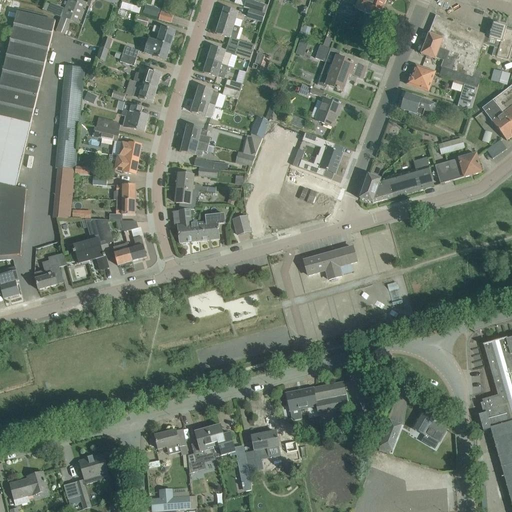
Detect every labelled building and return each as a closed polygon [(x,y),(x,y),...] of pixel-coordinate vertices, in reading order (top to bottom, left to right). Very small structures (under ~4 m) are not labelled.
[(68,0),(62,18),(56,32),(66,36),(67,32),(71,22),(80,25),(86,7),(90,8),(92,0),(88,0),(87,3),(79,0),(78,0),(68,0)] [(245,0),(246,0),(244,8),(249,10),(263,15),(265,5),(255,2),(255,0),(245,0)] [(340,0),(336,12),(354,19),(358,10),(355,9),(358,0),(340,0)] [(358,0),(355,9),(358,10),(379,19),(386,0),(358,0)] [(123,3),(121,9),(139,14),(141,8),(123,3)] [(153,8),(151,16),(158,18),(161,10),(153,8)] [(221,22),(234,26),(236,19),(242,21),(244,16),(238,14),(238,13),(225,9),(221,22)] [(263,15),(249,10),(247,18),(262,23),(265,16),(263,15)] [(173,16),(161,12),(159,20),(171,24),(173,16)] [(56,22),(18,13),(0,85),(0,95),(36,104),(56,22)] [(436,16),(428,36),(442,41),(436,58),(444,61),(441,68),(442,69),(440,77),(478,89),(481,80),(473,77),(475,73),(477,64),(480,57),(486,35),(458,25),(458,23),(453,22),(452,23),(436,17),(436,16)] [(149,20),(137,17),(135,23),(147,27),(149,20)] [(240,28),(234,26),(221,22),(217,34),(236,41),(240,28)] [(489,22),(487,31),(491,32),(489,41),(487,46),(494,48),(492,56),(496,57),(500,44),(502,44),(506,30),(507,27),(489,22)] [(299,35),(308,37),(311,29),(304,26),(303,27),(302,27),(299,35)] [(158,43),(171,47),(175,32),(162,28),(162,29),(155,27),(153,33),(160,35),(158,43)] [(511,48),(511,31),(506,30),(502,44),(500,44),(496,57),(496,58),(509,61),(511,48)] [(105,36),(98,58),(106,60),(112,39),(105,36)] [(442,41),(428,36),(421,55),(435,60),(436,58),(442,41)] [(166,61),(171,47),(158,43),(150,40),(145,54),(153,57),(166,61)] [(255,46),(240,41),(237,49),(252,55),(255,46)] [(320,46),(318,53),(315,52),(313,57),(316,58),(316,59),(326,63),(331,50),(320,46)] [(123,55),(137,59),(139,52),(125,47),(123,55)] [(212,48),(208,61),(221,65),(228,67),(232,55),(225,53),(225,52),(212,48)] [(250,61),(252,55),(237,49),(235,57),(250,61)] [(257,68),(260,69),(265,56),(260,54),(260,53),(259,52),(258,52),(257,52),(257,53),(257,54),(257,55),(258,55),(254,65),(252,69),(256,70),(257,68)] [(134,67),(137,59),(123,55),(120,63),(134,67)] [(363,80),(367,69),(336,58),(330,77),(322,74),(318,85),(326,89),(327,86),(337,90),(339,91),(343,92),(350,75),(363,80)] [(221,65),(208,61),(204,74),(217,78),(217,77),(224,80),(226,74),(219,72),(221,65)] [(61,118),(80,120),(85,69),(66,67),(61,118)] [(435,73),(426,70),(416,67),(413,77),(411,77),(408,85),(429,92),(435,73)] [(86,76),(94,79),(96,72),(88,69),(86,76)] [(136,82),(157,89),(162,75),(149,71),(141,69),(139,74),(136,73),(134,82),(136,83),(136,82)] [(495,70),(491,82),(507,86),(511,75),(495,70)] [(243,85),(227,80),(225,88),(240,93),(243,85)] [(153,104),(157,89),(136,82),(136,83),(133,91),(134,92),(132,97),(140,99),(140,100),(153,104)] [(511,136),(511,86),(482,109),(507,141),(511,136)] [(477,91),(464,87),(462,94),(458,107),(471,111),(477,91)] [(196,100),(215,107),(219,94),(213,92),(200,88),(196,100)] [(240,93),(225,88),(223,96),(238,101),(240,93)] [(322,98),(324,92),(312,88),(309,94),(322,98)] [(84,100),(93,105),(98,97),(88,92),(84,100)] [(126,95),(114,92),(112,97),(124,101),(126,95)] [(0,184),(16,188),(36,104),(0,95),(0,184)] [(436,105),(416,98),(407,95),(402,110),(409,113),(408,117),(415,119),(417,115),(423,117),(425,111),(433,114),(436,105)] [(215,107),(196,100),(192,113),(211,119),(215,107)] [(341,107),(332,103),(324,101),(316,121),(333,128),(341,107)] [(143,109),(125,104),(123,111),(127,112),(123,127),(144,133),(148,117),(141,115),(143,109)] [(56,169),(59,169),(75,171),(80,120),(61,118),(56,169)] [(256,124),(252,134),(263,139),(267,128),(256,124)] [(188,127),(185,139),(209,145),(210,139),(210,138),(206,137),(208,132),(201,131),(201,130),(188,127)] [(111,132),(96,128),(94,138),(117,142),(119,134),(118,134),(111,132)] [(482,142),(489,144),(492,134),(485,132),(482,142)] [(248,136),(246,142),(260,146),(262,140),(251,137),(248,136)] [(311,136),(308,144),(323,149),(319,158),(340,165),(344,155),(333,151),(335,145),(311,136)] [(209,145),(185,139),(181,152),(195,156),(195,155),(201,157),(203,152),(207,153),(209,145)] [(441,155),(465,149),(462,139),(439,146),(441,155)] [(493,159),(507,150),(500,141),(487,150),(493,159)] [(121,157),(139,161),(142,146),(130,144),(129,144),(124,143),(121,157)] [(256,157),(242,154),(239,165),(253,168),(256,157)] [(136,176),(139,161),(121,157),(110,155),(108,164),(116,165),(115,171),(124,173),(124,174),(136,176)] [(482,173),(479,164),(476,155),(435,167),(440,185),(482,173)] [(302,161),(299,169),(323,178),(325,172),(336,176),(340,165),(319,158),(316,166),(302,161)] [(416,171),(397,176),(402,195),(434,187),(426,159),(414,163),(416,171)] [(196,160),(195,167),(214,170),(215,163),(196,160)] [(293,166),(299,168),(301,162),(295,160),(293,166)] [(90,176),(90,168),(76,167),(75,175),(90,176)] [(75,171),(59,169),(56,194),(73,195),(75,171)] [(218,171),(199,170),(199,178),(217,180),(218,171)] [(179,175),(178,190),(199,192),(208,193),(209,188),(202,188),(202,186),(195,185),(195,184),(193,184),(194,177),(179,175)] [(300,203),(297,214),(320,221),(322,213),(332,216),(341,185),(310,176),(306,188),(298,186),(294,201),(300,203)] [(381,180),(368,176),(360,200),(373,204),(402,195),(397,176),(381,181),(381,180)] [(108,178),(93,178),(93,186),(107,186),(108,178)] [(16,188),(0,184),(0,256),(13,256),(21,255),(26,190),(16,188)] [(281,211),(287,197),(255,185),(250,199),(281,211)] [(114,201),(117,201),(136,201),(136,186),(123,186),(117,186),(117,192),(114,192),(114,201)] [(180,204),(179,212),(191,210),(195,210),(196,198),(199,199),(199,192),(195,191),(178,190),(176,204),(180,204)] [(70,220),(73,195),(56,194),(54,218),(70,220)] [(236,200),(230,197),(227,204),(234,207),(236,200)] [(136,201),(117,201),(117,215),(123,215),(123,216),(135,216),(136,201)] [(175,227),(178,227),(178,226),(190,225),(189,223),(192,222),(191,216),(191,210),(179,212),(179,213),(174,213),(175,227)] [(91,220),(91,211),(73,211),(73,219),(91,220)] [(206,223),(198,224),(200,242),(220,240),(218,225),(225,224),(224,215),(205,217),(206,223)] [(251,232),(247,217),(234,220),(238,236),(251,232)] [(104,235),(100,221),(85,220),(91,241),(74,246),(80,264),(97,260),(100,271),(109,269),(105,255),(103,256),(99,239),(98,239),(98,237),(104,235)] [(108,221),(100,220),(100,221),(104,235),(111,233),(108,221)] [(136,222),(121,222),(124,233),(138,229),(136,222)] [(178,226),(178,227),(180,244),(200,242),(198,224),(192,225),(192,222),(189,223),(190,225),(178,226)] [(136,246),(128,248),(132,262),(147,258),(143,246),(141,237),(134,239),(136,246)] [(118,266),(132,262),(128,248),(126,242),(118,244),(119,246),(114,248),(115,254),(118,266)] [(353,248),(305,261),(309,276),(326,271),(329,280),(342,277),(339,268),(357,263),(353,248)] [(35,274),(36,279),(36,280),(39,291),(57,286),(57,285),(63,283),(59,268),(67,266),(64,254),(49,259),(50,262),(43,264),(45,271),(35,274)] [(5,275),(0,276),(0,287),(1,287),(4,300),(19,296),(16,283),(19,282),(15,268),(4,271),(5,275)] [(511,511),(511,337),(483,346),(498,396),(482,400),(483,403),(481,404),(483,411),(485,410),(486,414),(479,416),(484,432),(487,431),(490,439),(493,439),(511,506),(511,511)] [(348,406),(345,393),(343,383),(286,394),(290,410),(298,408),(300,416),(301,415),(304,428),(310,427),(309,423),(315,421),(313,413),(348,406)] [(421,413),(416,422),(412,429),(425,437),(426,435),(440,442),(447,430),(433,422),(434,421),(421,413)] [(221,426),(208,430),(216,458),(231,454),(235,453),(234,449),(230,434),(223,436),(221,426)] [(176,431),(155,437),(158,450),(167,448),(169,456),(181,453),(180,448),(187,446),(183,430),(176,432),(176,431)] [(194,455),(188,457),(190,474),(199,472),(197,464),(216,458),(208,430),(196,433),(198,443),(192,445),(194,455)] [(255,451),(245,453),(247,461),(249,469),(258,467),(257,457),(267,455),(266,449),(279,447),(276,432),(252,437),(255,451)] [(385,433),(380,447),(391,451),(396,437),(385,433)] [(187,446),(180,448),(181,453),(182,456),(189,454),(187,446)] [(106,463),(105,461),(104,461),(103,456),(80,463),(85,480),(64,486),(68,500),(79,497),(83,511),(91,508),(84,486),(109,479),(105,463),(106,463)] [(48,490),(46,483),(43,473),(34,476),(35,478),(10,485),(16,506),(29,503),(28,497),(34,495),(33,494),(48,490)] [(159,499),(151,500),(152,511),(168,511),(191,510),(190,497),(189,497),(173,498),(173,492),(173,490),(159,491),(159,499)]
